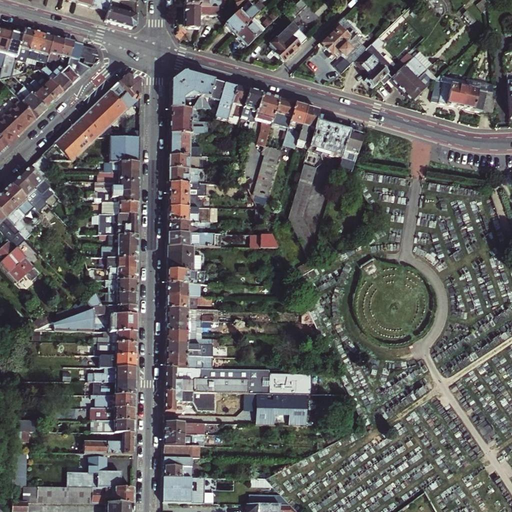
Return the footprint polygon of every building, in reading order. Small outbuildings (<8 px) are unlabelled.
[(105,0),(74,0),(74,4),(89,8),(107,14),(110,2),(109,1),(105,0)] [(214,0),(182,0),(183,2),(183,9),(208,9),(208,3),(215,3),(214,0)] [(251,0),(233,0),(238,14),(241,11),(248,4),(251,0)] [(135,26),(136,18),(124,15),(120,14),(121,7),(136,7),(136,2),(128,2),(110,2),(107,14),(104,23),(130,30),(135,26)] [(306,8),(300,2),(287,14),(293,21),(306,8)] [(245,15),(252,8),(248,4),(241,11),(245,15)] [(241,11),(238,14),(223,28),(228,33),(233,39),(251,21),(249,19),(256,12),(252,8),(245,15),(241,11)] [(208,9),(183,9),(182,27),(186,31),(189,31),(197,31),(197,18),(216,19),(217,10),(208,9)] [(251,21),(233,39),(239,44),(244,50),(276,19),(273,15),(259,29),(251,21)] [(352,32),(342,22),(322,40),(326,44),(323,47),(329,53),(333,57),(336,54),(341,59),(348,66),(352,61),(363,51),(348,36),(352,32)] [(282,66),(305,43),(288,27),(267,48),(274,54),(272,56),(275,60),(282,66)] [(0,29),(0,73),(9,76),(13,59),(20,35),(7,32),(0,29)] [(25,57),(31,32),(27,31),(21,30),(20,35),(13,59),(23,62),(25,57)] [(35,60),(42,35),(37,34),(31,32),(25,57),(30,59),(35,60)] [(44,64),(44,62),(51,38),(46,36),(42,35),(35,60),(40,61),(39,67),(43,66),(44,64)] [(55,65),(56,61),(62,41),(56,39),(51,38),(44,62),(55,65)] [(427,40),(415,51),(423,59),(434,47),(427,40)] [(62,41),(56,61),(65,63),(72,43),(68,42),(62,41)] [(55,66),(51,69),(68,85),(72,81),(86,67),(76,60),(78,53),(81,45),(72,43),(65,63),(58,69),(55,66)] [(81,45),(78,53),(83,55),(81,61),(91,63),(93,57),(97,58),(96,50),(87,47),(81,45)] [(363,51),(352,61),(363,73),(368,77),(363,81),(371,89),(379,81),(391,70),(368,46),(363,51)] [(409,57),(404,62),(393,73),(388,78),(395,85),(402,92),(416,78),(421,73),(410,63),(412,60),(409,57)] [(348,66),(341,59),(332,68),(339,75),(348,66)] [(38,72),(60,93),(64,89),(68,85),(51,69),(49,68),(47,70),(43,66),(39,67),(34,68),(38,72)] [(388,78),(393,73),(391,70),(379,81),(382,84),(388,78)] [(167,94),(180,95),(204,96),(209,80),(193,75),(180,71),(168,80),(167,94)] [(38,87),(52,101),(56,97),(60,93),(38,72),(35,75),(42,83),(38,87)] [(421,73),(416,78),(420,82),(425,77),(421,73)] [(132,104),(139,97),(139,79),(125,74),(121,77),(115,82),(118,85),(114,88),(121,96),(122,94),(132,104)] [(459,107),(464,86),(438,80),(440,75),(437,74),(435,76),(429,100),(444,103),(459,107)] [(31,80),(38,87),(42,83),(35,75),(31,80)] [(438,80),(464,86),(465,80),(440,75),(438,80)] [(427,80),(425,77),(420,82),(416,78),(402,92),(407,97),(411,100),(432,80),(429,78),(427,80)] [(31,80),(28,83),(35,90),(38,87),(31,80)] [(209,80),(204,96),(203,100),(205,104),(214,107),(221,83),(215,81),(209,80)] [(492,87),(465,80),(464,86),(492,93),(491,100),(493,101),(492,87)] [(45,161),(51,161),(71,161),(98,136),(132,104),(122,94),(121,96),(114,88),(118,85),(115,82),(97,100),(53,142),(39,155),(45,161)] [(29,94),(43,109),(48,105),(52,101),(38,87),(35,90),(28,83),(23,87),(29,94)] [(227,85),(221,83),(214,107),(211,118),(212,119),(223,122),(225,116),(233,87),(227,85)] [(491,114),(493,101),(491,100),(492,93),(464,86),(459,107),(475,110),(491,114)] [(39,113),(43,109),(29,94),(23,87),(22,87),(13,95),(17,99),(32,116),(34,118),(39,113)] [(238,118),(246,90),(239,88),(233,87),(225,116),(231,118),(232,116),(238,118)] [(252,116),(258,94),(251,92),(246,90),(238,118),(250,122),(251,119),(252,116)] [(167,94),(167,105),(180,106),(180,95),(167,94)] [(269,121),(275,99),(266,97),(258,94),(252,116),(269,121)] [(204,96),(180,95),(180,106),(196,106),(206,106),(205,104),(203,100),(204,96)] [(23,125),(32,116),(17,99),(0,115),(0,140),(5,146),(16,135),(15,133),(23,125)] [(284,131),(292,104),(283,102),(275,99),(269,121),(268,124),(265,136),(270,137),(272,127),(273,124),(282,127),(281,130),(284,131)] [(298,131),(304,108),(297,106),(292,104),(284,131),(280,145),(289,148),(294,130),(298,131)] [(180,106),(167,105),(167,111),(167,118),(196,119),(196,106),(180,106)] [(306,149),(313,122),(316,111),(309,109),(304,108),(298,131),(294,145),(301,147),(297,162),(302,163),(306,149)] [(269,121),(252,116),(251,119),(260,122),(268,124),(269,121)] [(167,124),(167,130),(187,131),(195,131),(196,119),(167,118),(167,124)] [(253,144),(261,147),(265,136),(268,124),(260,122),(253,144)] [(338,129),(313,122),(306,149),(338,158),(346,132),(346,131),(338,129)] [(166,142),(166,153),(187,154),(187,131),(167,130),(166,142)] [(352,133),(346,132),(338,158),(336,167),(349,171),(359,136),(352,133)] [(232,138),(220,135),(228,151),(232,138)] [(108,136),(108,162),(138,162),(138,151),(138,136),(108,136)] [(166,160),(166,166),(187,167),(187,154),(166,153),(166,160)] [(50,175),(51,161),(45,161),(39,155),(36,158),(33,162),(44,175),(50,175)] [(251,194),(254,195),(265,197),(276,158),(269,156),(262,155),(251,194)] [(102,172),(138,173),(138,167),(138,162),(108,162),(102,162),(102,172)] [(313,166),(302,163),(286,217),(308,261),(308,262),(314,245),(299,216),(313,166)] [(166,173),(166,181),(199,182),(204,182),(204,167),(187,167),(166,166),(166,173)] [(22,172),(17,177),(32,191),(46,206),(52,201),(44,193),(48,189),(27,167),(22,172)] [(102,183),(103,183),(138,184),(138,178),(138,173),(102,172),(102,183)] [(32,191),(17,177),(13,181),(9,185),(40,218),(44,213),(27,196),(32,191)] [(166,187),(166,193),(186,193),(186,187),(199,188),(199,182),(166,181),(166,187)] [(101,193),(137,193),(137,189),(138,184),(103,183),(102,187),(100,188),(100,191),(101,192),(101,193)] [(18,208),(30,220),(32,218),(35,222),(40,218),(9,185),(4,190),(0,193),(0,195),(14,211),(18,208)] [(111,204),(137,205),(137,199),(137,193),(101,193),(101,199),(111,199),(111,204)] [(166,199),(166,205),(199,206),(199,199),(186,199),(186,193),(166,193),(166,199)] [(14,211),(0,195),(0,216),(23,241),(28,236),(14,221),(19,216),(14,211)] [(263,204),(265,197),(254,195),(252,201),(263,204)] [(104,215),(137,215),(137,210),(137,205),(111,204),(107,204),(107,211),(104,211),(104,215)] [(199,206),(166,205),(165,212),(165,219),(192,220),(192,214),(207,214),(208,206),(199,206)] [(123,236),(136,236),(136,226),(137,215),(104,215),(93,214),(93,221),(100,221),(100,220),(103,220),(103,226),(116,227),(126,227),(126,230),(123,230),(123,236)] [(0,235),(7,242),(14,250),(23,241),(0,216),(0,235)] [(192,220),(165,219),(165,226),(165,232),(202,232),(202,226),(206,226),(206,220),(192,220)] [(105,236),(116,236),(116,227),(103,226),(103,220),(100,220),(100,221),(93,221),(93,236),(105,236)] [(202,232),(165,232),(165,238),(165,244),(194,245),(197,245),(197,239),(209,239),(209,238),(218,238),(218,233),(202,232)] [(116,246),(136,246),(136,241),(136,236),(123,236),(116,236),(105,236),(105,244),(116,244),(116,246)] [(249,237),(249,251),(275,250),(275,237),(249,237)] [(14,250),(7,242),(0,248),(0,265),(17,282),(23,276),(29,282),(37,273),(14,250)] [(194,245),(165,244),(165,257),(165,270),(194,271),(194,245)] [(136,252),(136,246),(116,246),(116,249),(116,257),(136,258),(136,252)] [(135,264),(136,258),(116,257),(115,269),(135,270),(135,264)] [(308,262),(308,261),(288,273),(291,278),(311,267),(308,262)] [(135,275),(135,270),(115,269),(105,269),(105,276),(108,276),(108,280),(135,281),(135,275)] [(194,271),(165,270),(165,277),(164,283),(185,283),(194,283),(194,271)] [(135,287),(135,281),(108,280),(100,280),(100,286),(103,286),(103,288),(106,288),(106,294),(107,294),(135,294),(135,287)] [(185,283),(164,283),(164,289),(164,295),(175,296),(175,298),(185,298),(185,296),(197,296),(197,289),(185,289),(185,283)] [(107,307),(134,307),(134,300),(135,294),(107,294),(107,307)] [(90,310),(98,307),(96,302),(94,295),(85,304),(90,310)] [(164,302),(164,309),(193,309),(193,303),(197,303),(197,296),(185,296),(185,298),(175,298),(175,296),(164,295),(164,302)] [(109,331),(134,331),(134,327),(134,316),(134,307),(107,307),(104,307),(102,307),(98,307),(90,310),(77,314),(61,320),(49,325),(50,330),(90,331),(90,313),(106,313),(105,315),(109,315),(109,331)] [(61,320),(77,314),(70,307),(58,311),(61,320)] [(164,314),(164,320),(209,321),(210,321),(210,315),(200,315),(194,315),(194,309),(193,309),(164,309),(164,314)] [(164,326),(164,331),(194,332),(195,325),(200,325),(209,325),(209,321),(164,320),(164,326)] [(98,343),(133,343),(134,337),(134,331),(109,331),(107,331),(107,337),(92,337),(92,342),(98,343)] [(194,332),(164,331),(163,337),(163,343),(202,344),(209,344),(209,338),(200,338),(200,332),(194,332)] [(133,350),(133,343),(98,343),(97,352),(94,352),(94,355),(98,355),(133,356),(133,350)] [(163,349),(163,355),(196,356),(196,350),(202,350),(202,344),(163,343),(163,349)] [(0,371),(8,364),(0,355),(0,371)] [(133,356),(98,355),(98,368),(102,368),(133,369),(133,362),(133,356)] [(196,356),(163,355),(163,361),(163,367),(184,367),(195,367),(195,361),(202,361),(202,356),(196,356)] [(13,369),(8,364),(0,371),(0,391),(13,379),(13,369)] [(163,379),(163,391),(213,392),(308,393),(308,373),(265,372),(265,369),(202,368),(197,367),(195,367),(184,367),(163,367),(163,379)] [(133,369),(102,368),(102,374),(89,374),(88,381),(133,382),(133,375),(133,369)] [(88,381),(88,395),(132,396),(132,389),(133,382),(88,381)] [(190,403),(194,411),(212,411),(213,392),(163,391),(162,406),(162,411),(172,412),(173,402),(190,403)] [(88,398),(88,408),(132,409),(132,403),(132,396),(88,395),(85,395),(84,398),(88,398)] [(132,415),(132,409),(88,408),(87,408),(87,420),(88,421),(132,421),(132,415)] [(12,431),(28,431),(33,432),(34,419),(22,419),(12,419),(12,431)] [(88,433),(112,433),(132,434),(132,427),(132,421),(88,421),(88,433)] [(162,427),(162,434),(201,435),(202,422),(162,421),(162,427)] [(28,431),(12,431),(11,442),(28,443),(28,431)] [(50,441),(50,454),(131,455),(131,444),(132,434),(112,433),(112,442),(50,441)] [(162,445),(189,446),(189,443),(195,443),(195,441),(201,441),(201,435),(162,434),(162,439),(162,445)] [(198,446),(189,446),(162,445),(162,450),(162,456),(190,457),(198,457),(198,446)] [(24,488),(25,453),(11,453),(10,488),(24,488)] [(161,466),(161,477),(190,477),(190,457),(162,456),(161,466)] [(103,459),(85,459),(85,474),(64,474),(63,488),(118,489),(118,474),(103,474),(103,459)] [(195,477),(190,477),(161,477),(161,489),(161,501),(190,502),(190,485),(195,485),(195,477)] [(63,488),(24,488),(10,488),(10,503),(27,503),(103,504),(130,504),(130,497),(130,489),(118,489),(63,488)] [(26,511),(27,503),(10,503),(9,511),(26,511)] [(293,511),(286,504),(244,503),(244,509),(243,511),(293,511)]
